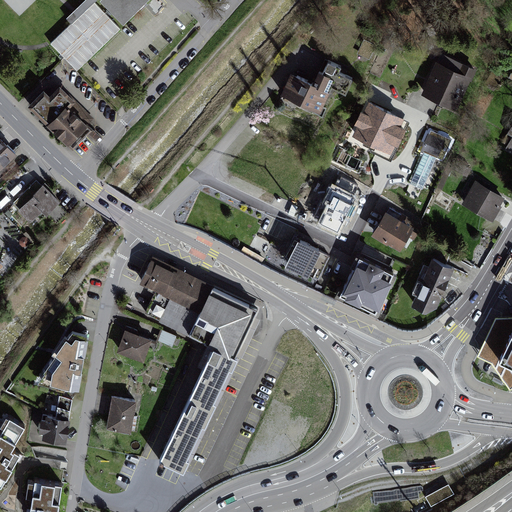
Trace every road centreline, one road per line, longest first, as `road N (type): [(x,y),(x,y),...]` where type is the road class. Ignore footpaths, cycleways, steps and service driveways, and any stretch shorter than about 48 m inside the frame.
road 1 (residential): [(150,227),(113,279),(71,511)]
road 2 (motorway): [(312,329),(344,382),(343,420),(331,442),(302,464),(232,486),(192,511)]
road 3 (residential): [(76,178),(236,0)]
road 4 (residential): [(199,175),(349,249),(375,193)]
road 5 (secondary): [(374,413),(355,443),(321,468),(206,511)]
road 6 (secondary): [(325,483),(448,462),(497,431)]
road 7 (primary): [(150,227),(294,308)]
road 8 (residential): [(298,53),(199,175)]
